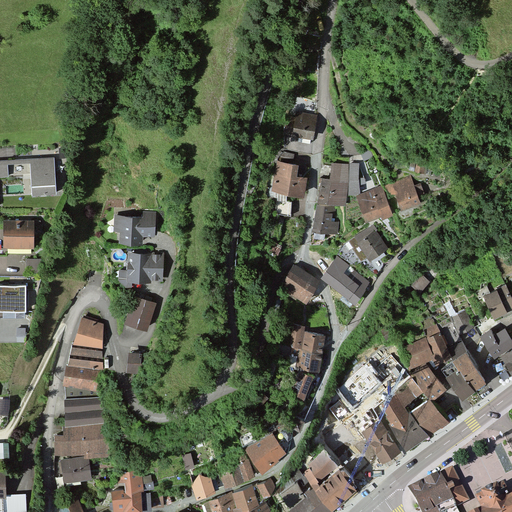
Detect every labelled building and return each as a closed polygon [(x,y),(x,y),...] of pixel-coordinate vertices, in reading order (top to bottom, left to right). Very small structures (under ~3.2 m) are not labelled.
[(60,154),(0,159),(0,195),(65,191),(60,154)] [(333,176),(324,175),(321,199),(350,202),(352,180),(353,163),(335,160),(333,176)] [(306,166),(278,162),(274,188),(302,192),(306,166)] [(395,181),(406,209),(425,201),(423,194),(429,192),(425,180),(418,183),(415,174),(395,181)] [(395,209),(387,184),(359,194),(368,219),(385,213),(386,216),(397,213),(395,209)] [(332,206),(318,204),(314,228),(336,231),(337,222),(330,221),(332,206)] [(159,216),(114,214),(113,232),(122,232),(122,242),(145,243),(146,235),(159,235),(159,216)] [(37,218),(6,219),(6,245),(37,245),(37,218)] [(392,245),(379,227),(360,241),(372,259),(392,245)] [(165,252),(130,251),(130,280),(167,282),(169,267),(165,252)] [(30,256),(30,271),(46,271),(46,256),(30,256)] [(338,257),(322,278),(354,302),(370,281),(338,257)] [(295,265),(283,283),(288,286),(286,289),(306,302),(319,281),(295,265)] [(511,307),(511,284),(510,280),(486,292),(498,315),(511,307)] [(0,308),(26,309),(26,282),(0,282),(0,308)] [(162,303),(140,294),(129,322),(153,329),(162,303)] [(105,328),(83,321),(77,341),(103,349),(106,339),(105,328)] [(326,332),(305,329),(306,324),(294,322),(290,347),(299,348),(322,352),(326,332)] [(511,345),(511,334),(506,325),(494,333),(491,329),(481,335),(495,357),(511,345)] [(456,353),(445,329),(431,336),(440,355),(442,360),(456,353)] [(440,355),(431,336),(405,347),(414,367),(440,355)] [(103,349),(72,341),(66,382),(103,388),(103,349)] [(295,364),(319,368),(322,352),(299,348),(295,364)] [(492,379),(471,348),(457,358),(464,367),(466,366),(480,387),(492,379)] [(511,348),(501,355),(511,372),(511,348)] [(146,351),(132,349),(130,370),(144,371),(146,351)] [(480,387),(466,366),(464,367),(457,358),(446,366),(467,396),(469,395),(476,406),(486,398),(479,388),(480,387)] [(452,386),(429,360),(415,373),(416,374),(428,388),(437,398),(452,386)] [(397,367),(384,375),(389,382),(402,375),(397,367)] [(313,373),(299,368),(291,391),(305,396),(313,373)] [(365,370),(346,381),(348,385),(343,387),(353,403),(357,400),(360,404),(379,392),(365,370)] [(428,388),(416,374),(399,389),(411,403),(428,388)] [(396,420),(393,421),(411,446),(433,432),(415,408),(414,407),(412,408),(400,390),(386,400),(396,420)] [(451,419),(434,395),(415,408),(433,432),(451,419)] [(106,397),(67,399),(70,421),(113,421),(106,397)] [(383,458),(365,439),(369,437),(351,407),(338,414),(352,437),(334,453),(359,479),(383,458)] [(295,411),(291,422),(301,426),(306,416),(295,411)] [(406,447),(385,416),(365,429),(385,460),(406,447)] [(113,424),(67,425),(67,432),(58,432),(59,453),(83,452),(83,455),(114,454),(113,424)] [(265,438),(245,447),(262,470),(280,456),(279,455),(287,449),(274,432),(265,438)] [(0,441),(0,457),(8,457),(8,441),(0,441)] [(315,464),(307,472),(308,473),(336,507),(361,485),(329,449),(313,462),(315,464)] [(218,465),(226,484),(255,473),(247,453),(218,465)] [(89,455),(61,459),(64,481),(92,478),(89,455)] [(128,480),(129,487),(115,488),(117,509),(127,508),(127,509),(146,508),(145,488),(147,488),(146,475),(145,467),(120,472),(121,481),(128,480)] [(421,511),(437,511),(462,500),(448,471),(410,489),(421,511)] [(193,482),(197,495),(216,489),(212,476),(200,472),(193,482)] [(330,511),(336,507),(308,473),(284,492),(294,506),(297,511),(330,511)] [(155,474),(146,475),(147,488),(145,488),(146,508),(155,507),(155,491),(149,492),(149,488),(158,487),(157,479),(156,479),(155,474)] [(279,484),(274,477),(261,482),(268,492),(279,484)] [(263,499),(257,482),(235,490),(243,510),(263,499)] [(473,511),(471,511),(511,511),(511,494),(503,499),(497,487),(468,499),(473,511)] [(238,511),(243,510),(235,490),(213,498),(217,511),(225,511),(234,509),(235,511),(238,511)] [(25,493),(5,494),(5,497),(6,511),(26,511),(25,493)] [(155,495),(156,506),(168,505),(167,494),(155,495)] [(84,511),(77,496),(59,505),(62,511),(84,511)] [(273,511),(276,511),(268,496),(263,499),(243,510),(238,511),(273,511)]
